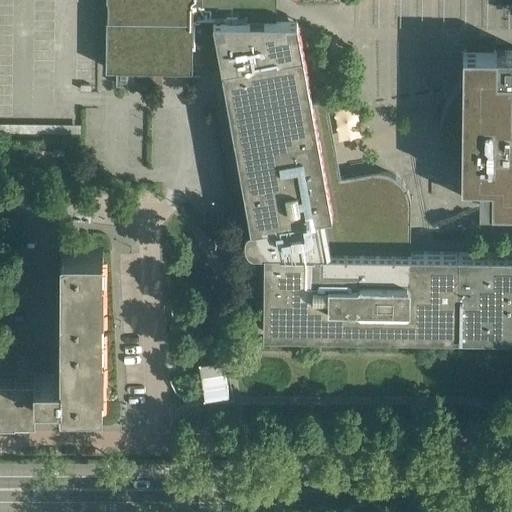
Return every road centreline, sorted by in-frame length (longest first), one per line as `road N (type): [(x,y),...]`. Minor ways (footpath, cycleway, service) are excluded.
road 1 (tertiary): [(236,490),(0,488)]
road 2 (residential): [(355,480),(356,446),(159,446)]
road 3 (residential): [(153,217),(159,446)]
road 4 (tertiary): [(236,490),(414,511)]
road 5 (residential): [(159,446),(0,446)]
road 6 (tertiary): [(511,474),(355,480)]
road 7 (residential): [(153,217),(0,191)]
